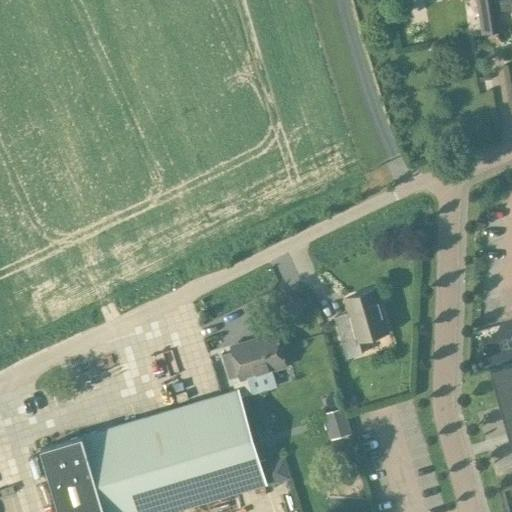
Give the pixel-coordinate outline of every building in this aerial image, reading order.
[(475,0),(481,34),(503,31),(500,11),(511,9),(509,0),(475,0)] [(336,323),(344,360),(360,355),(356,342),(386,333),(373,291),(344,298),(350,319),(336,323)] [(233,350),(240,375),(231,378),(237,398),(253,393),(247,376),(285,365),(276,332),(258,337),(259,342),(233,350)] [(507,440),(511,457),(511,364),(487,372),(507,440)] [(233,391),(83,436),(105,511),(172,511),(262,486),(233,391)] [(332,433),(347,426),(339,406),(323,413),(332,433)] [(105,511),(83,436),(38,449),(56,511),(105,511)]
